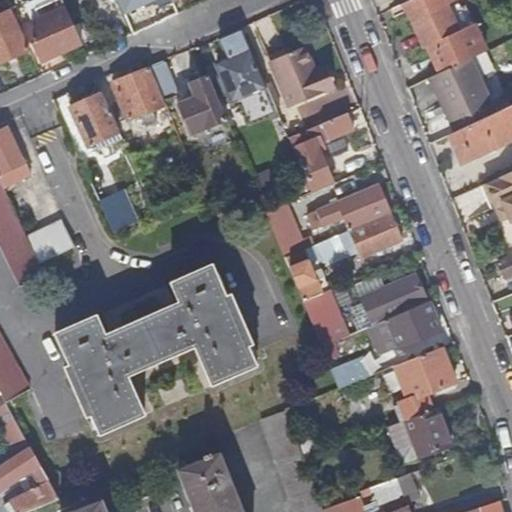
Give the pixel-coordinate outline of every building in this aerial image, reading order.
[(2,0),(2,1),(7,12),(12,9),(7,0),(2,0)] [(41,17),(65,6),(62,0),(51,0),(36,7),(41,17)] [(446,4),(453,0),(409,0),(405,2),(426,48),(430,46),(442,71),(469,58),(486,50),(475,25),(459,33),(446,4)] [(462,0),(453,0),(446,4),(459,33),(475,25),(462,0)] [(82,41),(72,21),(65,6),(41,17),(31,22),(38,38),(34,40),(43,60),(82,41)] [(0,62),(30,48),(12,9),(7,12),(0,14),(0,62)] [(266,86),(241,30),(219,39),(228,60),(217,64),(222,76),(215,79),(226,104),(266,86)] [(289,107),(331,90),(324,74),(318,77),(315,69),(305,46),(269,62),(289,107)] [(454,132),(494,113),(469,58),(442,71),(433,75),(449,109),(445,111),(454,132)] [(166,62),(150,68),(162,97),(178,91),(166,62)] [(315,69),(318,77),(324,74),(321,67),(315,69)] [(149,69),(113,84),(128,121),(140,116),(145,127),(156,123),(151,111),(165,106),(149,69)] [(203,131),(227,120),(208,76),(189,84),(195,97),(177,104),(183,121),(190,136),(203,131)] [(118,133),(100,95),(69,110),(87,148),(91,146),(97,143),(99,148),(105,146),(102,141),(118,133)] [(511,104),(494,113),(454,132),(448,134),(462,162),(511,138),(511,104)] [(347,114),(320,125),(323,131),(325,130),(329,140),(353,130),(347,114)] [(320,125),(310,129),(313,135),(323,131),(320,125)] [(0,131),(0,184),(2,188),(31,173),(9,127),(0,131)] [(310,129),(288,139),(312,194),(333,185),(318,151),(324,148),(319,137),(314,139),(313,135),(310,129)] [(511,172),(486,184),(497,207),(504,204),(510,216),(511,220),(511,172)] [(107,175),(94,182),(105,206),(119,198),(107,175)] [(337,203),(349,231),(391,213),(379,186),(337,203)] [(42,274),(0,189),(0,250),(18,286),(42,274)] [(18,199),(9,203),(16,217),(25,212),(18,199)] [(504,204),(497,207),(503,219),(510,216),(504,204)] [(266,214),(285,259),(313,247),(310,238),(302,242),(286,205),(266,214)] [(332,206),(308,217),(314,231),(338,220),(332,206)] [(391,213),(349,231),(361,259),(403,241),(391,213)] [(61,224),(28,239),(40,265),(73,250),(61,224)] [(285,259),(304,304),(323,296),(318,283),(325,281),(322,272),(314,275),(308,262),(318,258),(313,247),(285,259)] [(511,256),(498,264),(504,279),(511,275),(511,256)] [(145,415),(128,377),(196,347),(213,385),(257,366),(248,347),(253,345),(231,296),(227,297),(214,265),(172,284),(180,304),(106,336),(97,316),(56,334),(70,366),(66,368),(87,417),(92,416),(100,435),(145,415)] [(417,274),(362,297),(361,298),(374,327),(388,321),(429,303),(417,274)] [(323,296),(304,304),(322,348),(349,337),(331,293),(323,296)] [(429,303),(388,321),(399,347),(440,329),(429,303)] [(29,389),(0,337),(0,392),(2,396),(5,402),(29,389)] [(401,403),(407,418),(432,409),(427,394),(455,383),(441,348),(395,366),(409,400),(401,403)] [(363,359),(332,371),(339,389),(371,376),(363,359)] [(22,452),(30,446),(5,402),(2,396),(0,397),(0,429),(6,441),(13,437),(22,452)] [(407,418),(397,421),(410,458),(461,440),(448,403),(432,409),(407,418)] [(262,419),(295,511),(323,511),(321,504),(304,455),(287,409),(262,419)] [(22,452),(0,466),(0,493),(22,480),(19,476),(25,472),(34,489),(6,504),(10,511),(28,511),(60,499),(30,446),(22,452)] [(243,511),(220,454),(213,457),(212,453),(204,455),(206,459),(179,470),(192,504),(191,505),(193,511),(243,511)] [(396,478),(405,501),(418,497),(409,473),(396,478)] [(380,483),(362,490),(363,496),(382,488),(380,483)] [(327,511),(408,511),(407,507),(393,511),(362,511),(361,507),(358,498),(327,510),(327,511)] [(106,511),(102,501),(73,511),(106,511)] [(464,511),(500,511),(497,502),(464,511)]
